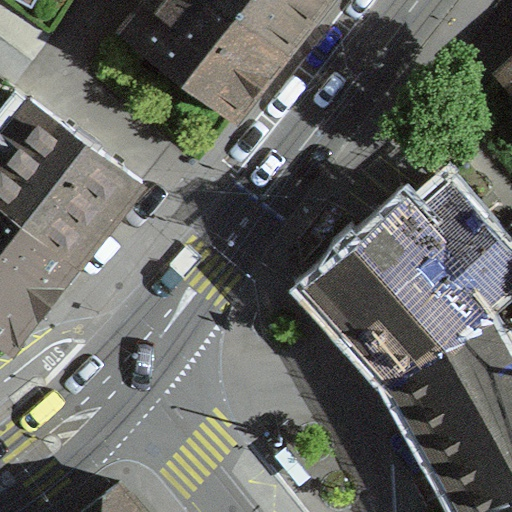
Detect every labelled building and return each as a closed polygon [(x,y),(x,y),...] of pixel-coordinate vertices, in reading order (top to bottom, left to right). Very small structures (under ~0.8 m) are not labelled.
[(17,0),(32,8),(36,0),(17,0)] [(231,114),(232,115),(248,94),(285,48),(221,0),(162,0),(133,38),(231,114)] [(221,0),(285,48),(299,30),(322,0),(221,0)] [(511,61),(499,73),(500,74),(511,87),(511,61)] [(0,131),(0,203),(75,262),(106,224),(141,179),(30,96),(0,131)] [(511,249),(472,205),(451,181),(417,211),(406,197),(380,220),(310,281),(372,351),(392,373),(396,381),(476,309),(469,297),(511,260),(511,249)] [(511,210),(491,188),(472,205),(511,249),(511,210)] [(0,203),(0,338),(10,346),(75,262),(0,203)] [(476,309),(396,381),(470,511),(511,511),(511,361),(502,343),(497,346),(476,309)] [(147,511),(119,479),(89,502),(76,511),(147,511)]
